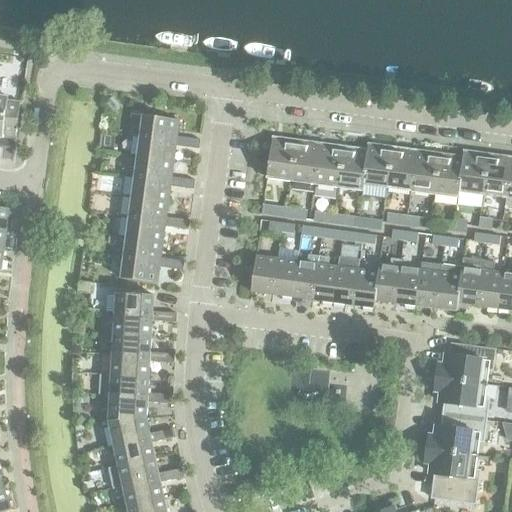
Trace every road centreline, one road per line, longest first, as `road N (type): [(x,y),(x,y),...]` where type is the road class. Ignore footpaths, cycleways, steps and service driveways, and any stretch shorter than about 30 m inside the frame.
road 1 (residential): [(195,316),(404,337),(416,350),(406,462),(394,476),(290,511)]
road 2 (residential): [(0,183),(33,187),(48,89),(63,77),(220,96)]
road 3 (residential): [(220,96),(511,136)]
road 4 (residential): [(195,316),(220,96)]
road 5 (residential): [(215,511),(190,413),(195,316)]
